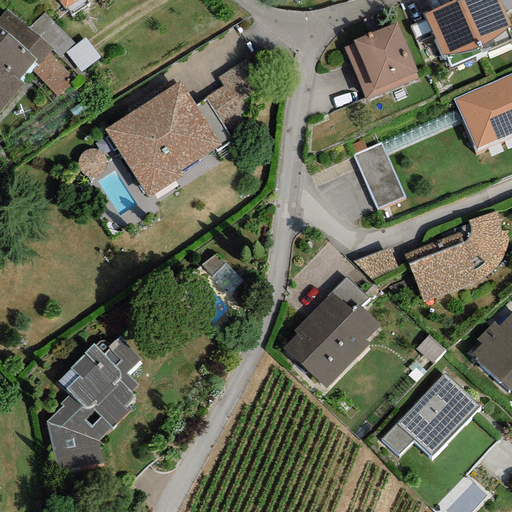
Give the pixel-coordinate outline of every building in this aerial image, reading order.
[(58,0),(64,9),(77,0),(58,0)] [(479,47),(458,0),(454,0),(424,14),(442,55),(447,54),(453,54),(459,54),(467,52),(473,50),(479,47)] [(458,0),(479,47),(485,43),(494,37),(503,31),(509,26),(502,11),(498,0),(458,0)] [(511,0),(498,0),(502,11),(504,10),(511,6),(511,0)] [(5,11),(0,16),(0,30),(35,60),(33,63),(37,67),(48,53),(51,49),(5,11)] [(416,72),(395,23),(352,41),(354,43),(343,48),(365,101),(417,79),(415,73),(416,72)] [(0,30),(0,111),(23,84),(19,80),(33,63),(35,60),(0,30)] [(85,38),(65,53),(79,72),(99,57),(85,38)] [(76,80),(48,53),(37,67),(31,71),(57,98),(76,80)] [(245,61),(217,78),(222,86),(204,97),(205,100),(229,136),(247,126),(239,114),(247,109),(241,101),(262,88),(245,61)] [(511,134),(511,72),(453,98),(476,150),(511,134)] [(205,100),(194,107),(178,82),(104,130),(147,197),(182,175),(179,172),(214,149),(217,153),(233,142),(229,136),(205,100)] [(381,144),(353,156),(377,210),(404,198),(381,144)] [(460,233),(403,254),(422,303),(474,284),(481,280),(487,276),(495,268),(500,263),(502,258),(506,250),(508,243),(508,235),(507,231),(500,230),(499,229),(499,226),(499,221),(497,215),(495,211),(467,221),(468,224),(469,226),(470,230),(469,233),(468,236),(466,240),(464,242),(460,233)] [(389,248),(352,262),(370,280),(397,269),(389,248)] [(196,273),(224,297),(242,277),(215,252),(196,273)] [(357,304),(359,306),(367,298),(346,278),(332,292),(351,310),(357,304)] [(359,306),(357,304),(351,310),(332,292),(294,331),(297,334),(283,348),(325,389),(369,344),(365,340),(379,326),(359,306)] [(469,354),(509,390),(511,387),(511,312),(498,326),(494,321),(476,340),(481,344),(469,354)] [(444,350),(427,335),(415,348),(433,364),(444,350)] [(139,359),(119,337),(107,346),(109,349),(103,354),(92,345),(70,368),(79,375),(65,388),(70,395),(59,404),(62,407),(45,422),(58,473),(102,463),(98,442),(129,412),(123,407),(134,396),(129,391),(137,384),(125,374),(139,359)] [(381,439),(398,455),(412,439),(431,457),(479,407),(443,373),(381,439)]
